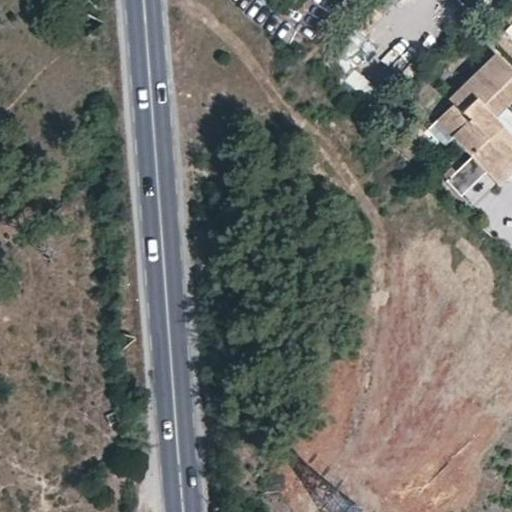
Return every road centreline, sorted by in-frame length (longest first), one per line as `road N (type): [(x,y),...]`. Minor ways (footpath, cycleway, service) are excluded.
road 1 (trunk): [(217,511),(182,251),(169,0)]
road 2 (primary): [(145,0),(181,511)]
road 3 (trunk): [(103,0),(132,511)]
